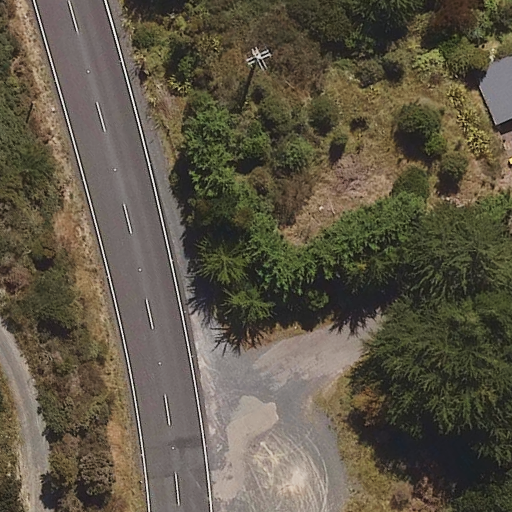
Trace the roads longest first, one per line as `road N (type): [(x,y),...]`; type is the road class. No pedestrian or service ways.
road 1 (secondary): [(179,511),(146,287),(66,0)]
road 2 (track): [(45,511),(48,447),(0,332)]
